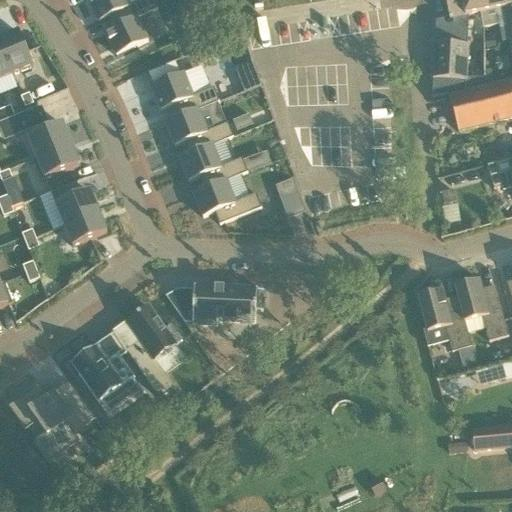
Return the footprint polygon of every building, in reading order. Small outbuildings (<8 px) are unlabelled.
[(126,0),(88,0),(100,24),(111,19),(111,18),(131,8),(130,7),(126,0)] [(111,19),(116,29),(104,34),(116,58),(148,43),(137,21),(158,11),(152,0),(144,0),(130,7),(131,8),(111,18),(111,19)] [(468,17),(479,15),(482,29),(499,26),(500,26),(497,12),(504,11),(502,0),(445,0),(449,19),(436,22),(432,99),(463,94),(463,95),(485,89),(485,79),(464,79),(468,17)] [(511,0),(502,0),(504,11),(511,9),(511,0)] [(511,9),(504,11),(497,12),(500,26),(499,26),(502,43),(509,42),(511,56),(511,9)] [(19,35),(0,42),(0,47),(12,77),(33,68),(19,35)] [(0,47),(0,81),(12,77),(0,47)] [(253,65),(236,72),(245,93),(262,86),(253,65)] [(193,98),(183,75),(151,88),(161,113),(173,109),(177,119),(177,120),(198,112),(198,113),(219,104),(214,90),(193,98)] [(511,82),(485,89),(463,95),(449,98),(458,133),(511,120),(511,82)] [(33,105),(29,95),(21,99),(25,109),(33,105)] [(10,108),(2,111),(6,121),(15,118),(10,108)] [(15,118),(11,120),(17,137),(48,125),(41,108),(15,118)] [(177,119),(165,124),(175,149),(187,144),(191,155),(212,147),(212,148),(234,139),(228,125),(207,134),(198,113),(198,112),(177,120),(177,119)] [(249,117),(233,123),(237,133),(253,126),(249,117)] [(62,126),(28,139),(37,160),(71,147),(62,126)] [(71,147),(37,160),(32,162),(41,183),(79,168),(71,147)] [(201,179),(205,190),(205,191),(226,183),(248,175),(242,161),(221,169),(212,148),(212,147),(191,155),(179,159),(189,184),(201,179)] [(504,191),(511,189),(511,159),(487,167),(494,191),(503,188),(504,191)] [(0,178),(2,184),(12,180),(9,172),(0,175),(0,178)] [(293,181),(276,188),(281,202),(299,196),(293,181)] [(226,183),(205,191),(205,190),(193,195),(203,220),(215,215),(220,227),(262,210),(256,196),(235,205),(226,183)] [(456,203),(453,191),(441,194),(444,206),(456,203)] [(56,207),(64,228),(98,214),(89,193),(56,207)] [(0,208),(2,214),(12,210),(9,202),(0,205),(0,208)] [(12,210),(2,214),(5,222),(15,218),(12,210)] [(107,235),(98,214),(64,228),(73,249),(107,235)] [(32,232),(22,236),(25,244),(35,240),(32,232)] [(29,252),(39,248),(35,240),(25,244),(29,252)] [(35,269),(25,273),(28,281),(38,278),(35,269)] [(28,281),(31,290),(42,286),(38,278),(28,281)] [(458,298),(465,324),(482,319),(489,344),(509,338),(495,288),(482,292),(479,281),(470,284),(469,282),(457,285),(457,287),(455,288),(458,298)] [(4,284),(0,285),(0,310),(13,306),(4,284)] [(256,325),(256,313),(263,313),(264,293),(257,293),(257,291),(237,290),(230,289),(230,290),(194,288),(194,292),(178,291),(167,299),(184,324),(192,324),(192,326),(218,328),(218,323),(256,325)] [(465,324),(458,298),(445,302),(442,292),(431,295),(430,292),(420,295),(420,297),(418,298),(428,334),(445,329),(452,354),(472,349),(465,324)] [(155,362),(182,342),(171,327),(164,332),(149,310),(127,325),(140,343),(126,353),(160,401),(175,390),(155,362)] [(511,344),(502,347),(505,361),(511,358),(511,344)] [(96,349),(92,352),(90,350),(71,364),(98,403),(99,402),(133,378),(134,377),(118,355),(107,363),(97,348),(95,349),(96,349)] [(476,369),(474,360),(461,364),(464,373),(476,369)] [(511,362),(488,370),(493,384),(511,378),(511,362)] [(25,432),(37,423),(45,435),(33,443),(49,465),(79,443),(74,436),(59,414),(48,398),(40,387),(9,409),(25,432)] [(88,410),(80,399),(64,410),(71,421),(88,410)] [(475,453),(511,449),(511,429),(473,433),(475,453)]
